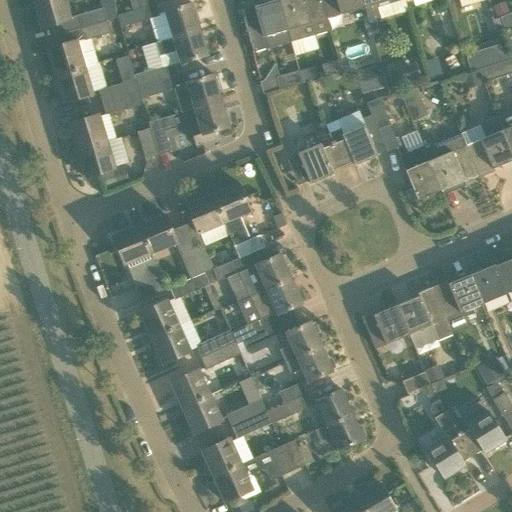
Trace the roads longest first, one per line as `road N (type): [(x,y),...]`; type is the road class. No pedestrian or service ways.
road 1 (tertiary): [(107,511),(0,173)]
road 2 (residential): [(72,220),(258,140),(222,0)]
road 3 (unclassified): [(193,511),(107,327),(72,220)]
road 4 (residential): [(280,511),(390,440),(331,295)]
road 5 (residential): [(419,258),(395,202),(367,193),(311,220),(309,242),(331,295)]
road 6 (unclassified): [(72,220),(4,0)]
